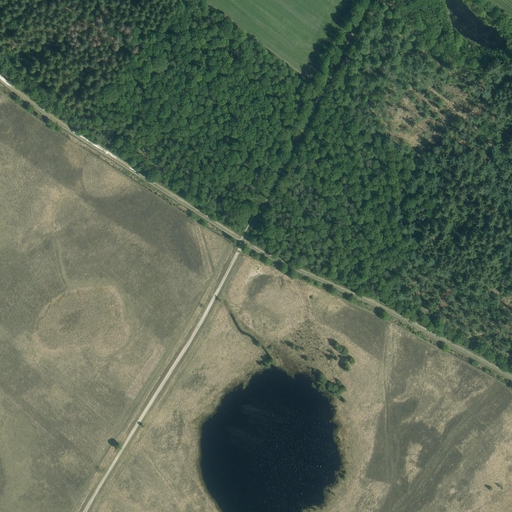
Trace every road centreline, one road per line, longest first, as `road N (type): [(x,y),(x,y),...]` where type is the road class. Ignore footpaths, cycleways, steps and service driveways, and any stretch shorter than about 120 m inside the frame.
road 1 (track): [(85,511),(244,240)]
road 2 (track): [(511,376),(244,240)]
road 3 (track): [(244,240),(0,77)]
road 4 (track): [(244,240),(370,0)]
